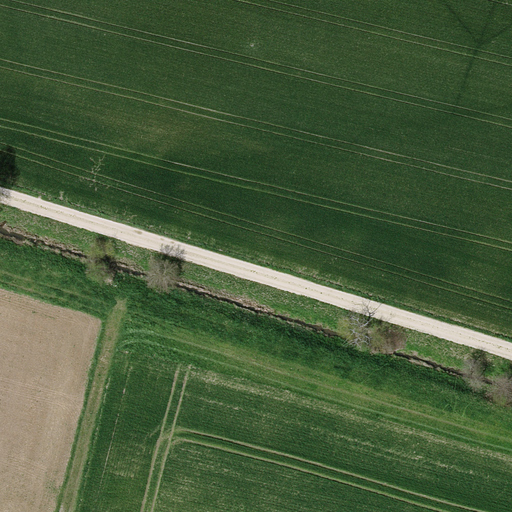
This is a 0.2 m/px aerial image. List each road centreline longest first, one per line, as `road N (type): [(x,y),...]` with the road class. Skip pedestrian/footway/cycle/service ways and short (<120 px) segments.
road 1 (track): [(511,424),(0,266)]
road 2 (track): [(0,197),(511,354)]
road 3 (track): [(66,511),(119,303)]
